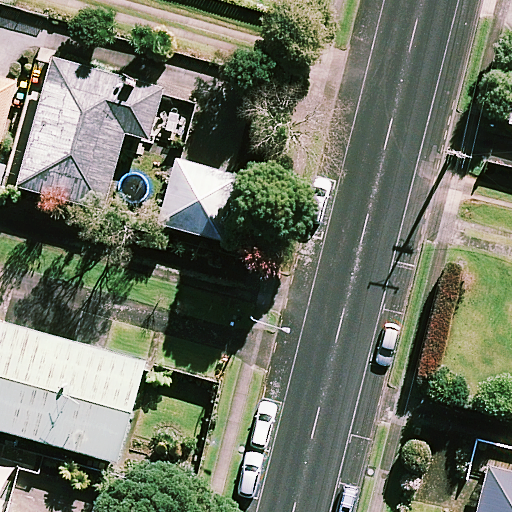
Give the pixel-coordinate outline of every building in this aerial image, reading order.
[(165,98),(55,67),(19,195),(105,219),(127,142),(151,149),(165,98)] [(0,155),(17,91),(0,86),(0,155)] [(242,186),(178,168),(161,231),(225,249),(242,186)] [(148,370),(0,329),(0,437),(120,471),(148,370)] [(14,470),(0,467),(0,500),(7,502),(14,470)] [(511,511),(511,476),(511,478),(474,470),(469,491),(482,494),(477,511),(511,511)]
